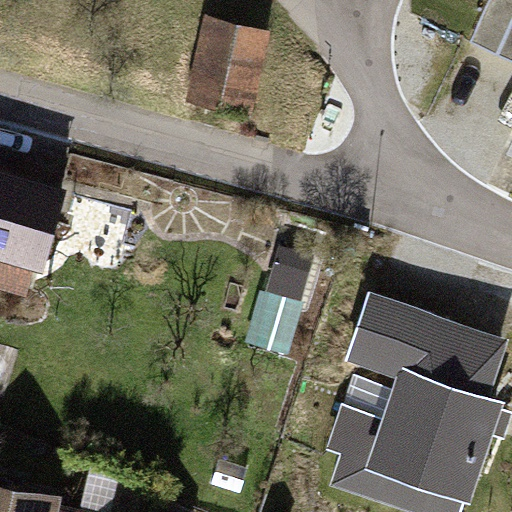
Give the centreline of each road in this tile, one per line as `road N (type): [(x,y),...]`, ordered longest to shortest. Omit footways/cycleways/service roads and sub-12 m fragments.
road 1 (residential): [(464,219),(0,91)]
road 2 (residential): [(464,219),(361,69),(300,0)]
